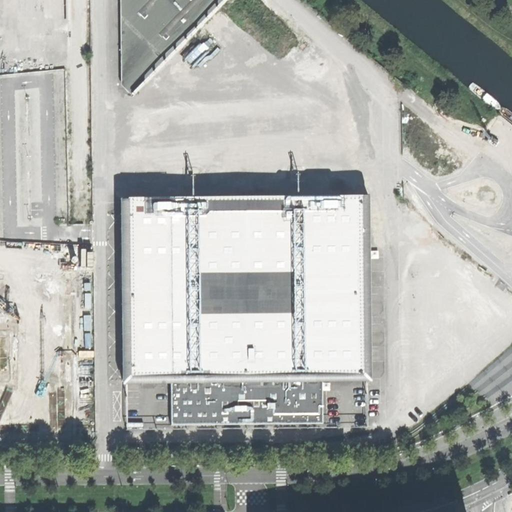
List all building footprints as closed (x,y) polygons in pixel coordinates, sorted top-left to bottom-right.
[(91,36),(89,0),(81,0),(77,0),(78,36),(91,36)] [(120,0),(121,85),(131,94),(222,0),(120,0)] [(88,64),(89,56),(79,55),(79,64),(88,64)] [(369,197),(120,199),(122,384),(170,384),(171,425),(322,424),(322,382),(371,382),(369,197)] [(420,252),(418,211),(401,212),(402,252),(420,252)] [(433,271),(417,272),(419,311),(436,310),(433,271)] [(0,437),(75,437),(73,279),(0,280),(0,329),(10,329),(11,383),(0,383),(0,437)] [(79,393),(80,425),(95,425),(94,392),(79,393)]
